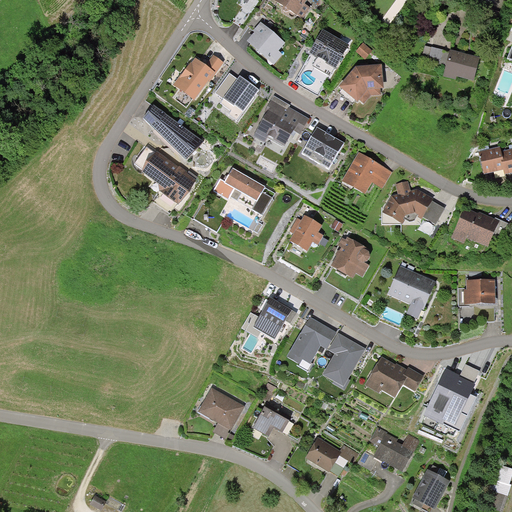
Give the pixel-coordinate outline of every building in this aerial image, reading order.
[(304,0),(270,0),(270,1),(300,20),(308,9),(301,5),(304,0)] [(500,14),(489,10),(483,25),(493,29),(500,14)] [(285,43),(261,22),(253,30),(256,33),(247,42),(274,66),(284,55),(278,50),(285,43)] [(350,45),(323,30),(309,54),(311,55),(296,82),(317,94),(325,80),(328,82),(350,45)] [(364,43),(356,52),(365,60),(373,51),(364,43)] [(479,58),(448,51),(441,78),(454,81),(455,75),(474,80),(479,58)] [(202,66),(192,58),(171,87),(191,103),(221,63),(210,56),(202,66)] [(382,66),(357,67),(339,87),(342,89),(338,93),(352,106),(356,102),(358,104),(360,101),(364,104),(371,96),(381,95),(381,88),(384,88),(382,66)] [(238,80),(229,73),(215,92),(224,99),(221,102),(232,111),(230,114),(239,121),(261,92),(240,77),(238,80)] [(290,105),(274,96),(263,113),(266,115),(253,136),(266,144),(268,140),(283,149),(293,131),(299,135),(308,119),(288,108),(290,105)] [(200,144),(152,107),(141,120),(185,160),(200,144)] [(345,144),(317,128),(301,154),(329,171),(345,144)] [(499,147),(478,152),(483,175),(500,171),(501,176),(511,173),(511,148),(500,152),(499,147)] [(392,172),(359,153),(343,182),(365,195),(373,182),(383,188),(392,172)] [(193,180),(156,154),(141,174),(161,189),(158,193),(175,205),(193,180)] [(262,188),(230,171),(223,184),(217,181),(211,192),(220,197),(226,187),(254,203),(262,188)] [(382,208),(382,224),(402,224),(405,219),(409,222),(416,221),(418,216),(422,219),(423,218),(436,225),(446,209),(433,201),(435,199),(417,189),(410,191),(407,181),(395,185),(398,195),(392,196),(385,208),(382,208)] [(476,214),(464,209),(450,238),(462,243),(465,237),(487,247),(499,222),(477,212),(476,214)] [(322,226),(304,215),(302,220),(298,218),(290,232),(293,234),(289,241),(307,251),(312,243),(318,246),(324,236),(318,232),(322,226)] [(344,223),(336,220),(332,228),(339,232),(344,223)] [(366,250),(361,247),(345,238),(343,242),(340,240),(336,247),(339,248),(329,267),(350,279),(353,272),(360,276),(366,266),(359,262),(364,259),(365,258),(367,254),(365,251),(366,250)] [(436,283),(400,267),(388,294),(411,304),(407,314),(417,319),(422,309),(424,309),(436,283)] [(461,291),(461,305),(493,304),(492,279),(464,280),(464,291),(461,291)] [(274,340),(291,311),(270,299),(254,328),(274,340)] [(327,349),(337,333),(310,317),(286,357),(300,366),(303,361),(310,365),(321,346),(327,349)] [(367,349),(339,333),(328,351),(335,355),(323,376),(345,388),(367,349)] [(397,363),(396,365),(383,357),(366,386),(380,394),(382,390),(395,397),(403,385),(415,392),(424,377),(410,368),(409,370),(399,364),(397,363)] [(447,371),(421,425),(446,437),(451,428),(460,432),(477,397),(471,394),(475,386),(473,384),(479,372),(465,365),(459,377),(457,376),(447,371)] [(274,388),(266,384),(258,398),(267,402),(274,388)] [(243,408),(210,388),(196,413),(215,424),(211,432),(224,440),(243,408)] [(285,420),(260,407),(249,429),(265,437),(270,429),(278,433),(285,420)] [(419,441),(407,435),(401,446),(394,442),(395,440),(385,435),(386,433),(376,428),(369,442),(378,447),(372,458),(402,474),(419,441)] [(338,451),(315,437),(302,458),(327,473),(338,456),(351,464),(357,454),(342,445),(338,451)] [(501,511),(511,471),(511,469),(495,465),(483,509),(493,511),(501,511)] [(447,482),(426,470),(411,498),(432,509),(447,482)] [(99,511),(104,502),(93,496),(88,506),(98,511),(99,511)]
